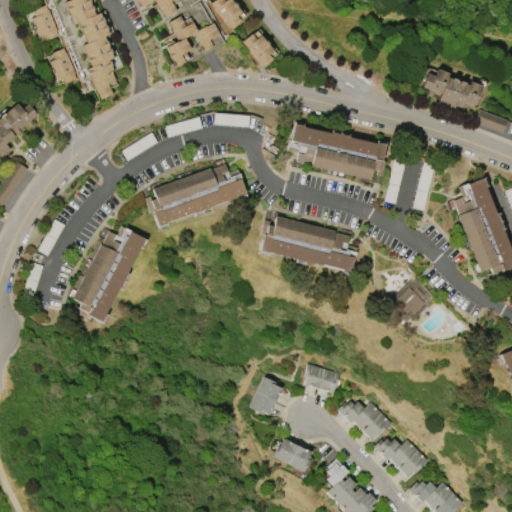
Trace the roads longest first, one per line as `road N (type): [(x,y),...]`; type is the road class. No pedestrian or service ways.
road 1 (residential): [(391,118),(302,52),(260,0),(20,45),(84,144)]
road 2 (tertiary): [(391,118),(214,88),(122,118)]
road 3 (tertiary): [(84,144),(26,212),(0,276)]
road 4 (residential): [(402,511),(333,432),(307,418)]
road 5 (tertiary): [(511,159),(391,118)]
